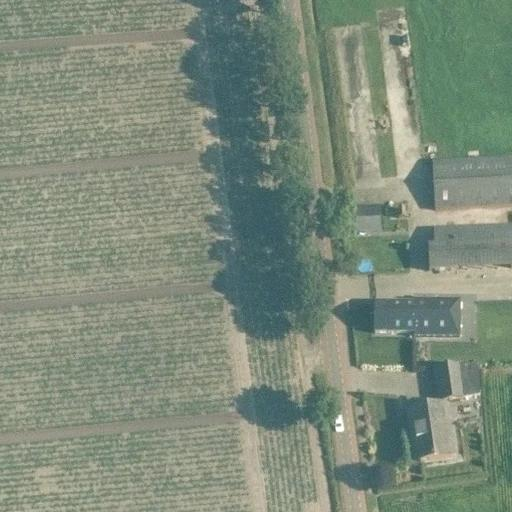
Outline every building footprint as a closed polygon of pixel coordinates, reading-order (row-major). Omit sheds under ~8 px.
[(399,69),(403,88),(416,85),(412,66),(399,69)] [(511,159),(452,163),(432,164),(435,212),(511,207),(511,159)] [(400,199),(401,224),(418,224),(417,199),(400,199)] [(511,228),(434,231),(434,247),(428,248),(429,273),(511,269),(511,228)] [(459,338),(459,301),(413,301),(413,306),(375,305),(375,335),(413,335),(413,338),(459,338)] [(440,403),(464,399),(459,368),(435,371),(440,403)] [(412,437),(416,436),(420,463),(453,458),(445,407),(408,412),(412,437)]
